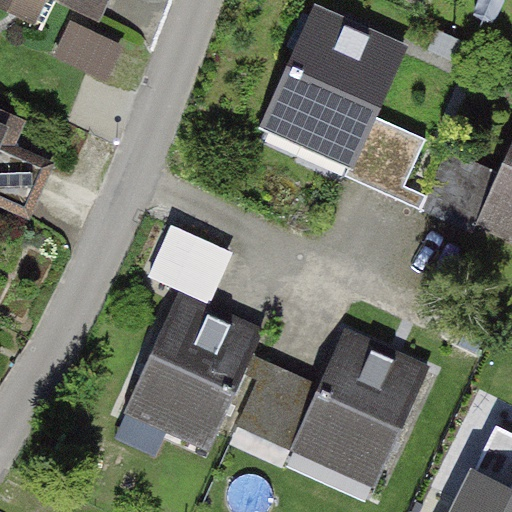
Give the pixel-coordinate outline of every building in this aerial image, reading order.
[(104,0),(0,0),(0,9),(47,31),(60,3),(95,19),(104,0)] [(347,175),(401,199),(427,139),(374,115),(402,53),(317,15),(270,120),(304,135),(308,127),(359,150),(347,175)] [(449,149),(422,209),(475,233),(486,208),(511,219),(511,152),(503,173),(449,149)] [(0,193),(34,198),(38,170),(0,165),(0,167),(0,193)] [(218,302),(239,249),(172,221),(150,274),(218,302)] [(179,298),(128,411),(213,449),(264,337),(179,298)] [(293,449),(301,432),(386,470),(429,373),(344,335),(320,388),(267,364),(240,425),(293,449)] [(511,511),(511,433),(500,428),(459,511),(511,511)]
